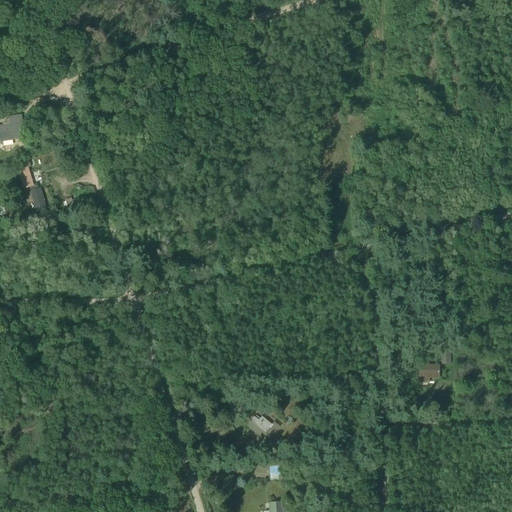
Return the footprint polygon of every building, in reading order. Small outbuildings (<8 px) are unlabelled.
[(4,126),(0,126),(0,142),(25,139),(21,116),(3,118),(4,126)] [(21,148),(22,155),(30,154),(29,147),(21,148)] [(31,168),(29,163),(21,165),(22,170),(18,171),(25,196),(24,196),(26,203),(33,202),(38,218),(48,216),(40,189),(38,189),(37,185),(33,186),(28,169),(31,168)] [(70,199),(65,200),(69,213),(80,210),(77,199),(71,201),(70,199)] [(0,216),(11,214),(9,205),(3,206),(2,202),(0,202),(0,216)] [(441,364),(451,364),(450,354),(450,350),(441,351),(441,354),(441,364)] [(418,365),(417,378),(439,379),(439,366),(418,365)] [(67,385),(53,385),(54,397),(67,396),(67,385)] [(246,410),(252,413),(255,405),(249,402),(246,410)] [(272,425),(271,425),(257,414),(255,418),(254,417),(246,427),(265,442),(272,434),(273,435),(279,427),(274,423),(272,425)] [(298,455),(307,453),(305,445),(296,448),(298,455)] [(282,469),(282,464),(270,463),(269,475),(270,475),(270,480),(282,481),(282,475),(282,469)] [(289,511),(290,509),(282,509),(282,503),(268,503),(269,511),(266,511),(289,511)]
